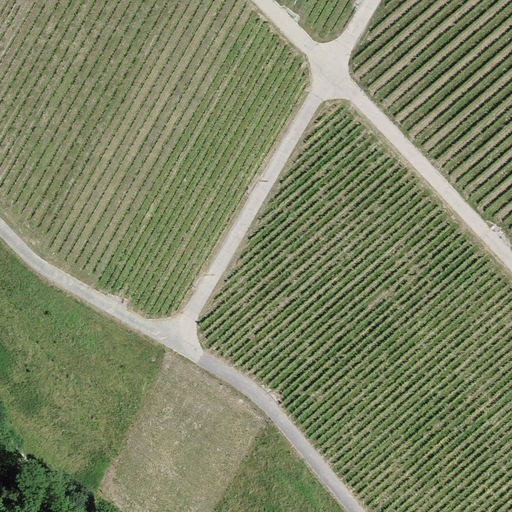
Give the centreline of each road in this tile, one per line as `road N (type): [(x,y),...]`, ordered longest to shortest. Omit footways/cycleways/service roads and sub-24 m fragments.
road 1 (track): [(357,511),(260,391),(34,263),(0,226)]
road 2 (track): [(368,0),(174,337)]
road 3 (track): [(265,0),(511,259)]
